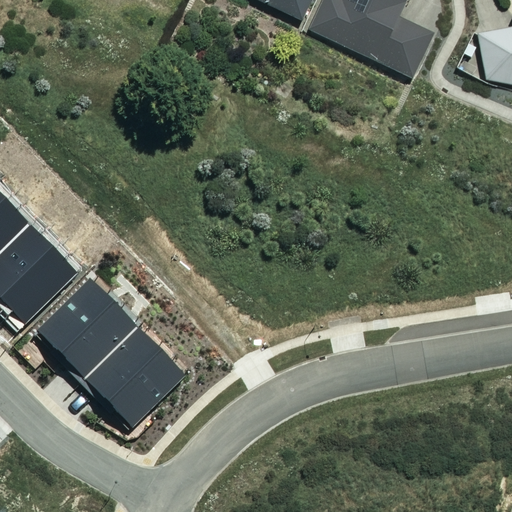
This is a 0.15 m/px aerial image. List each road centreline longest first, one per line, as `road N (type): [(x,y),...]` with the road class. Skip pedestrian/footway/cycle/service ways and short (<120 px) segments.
road 1 (residential): [(511,344),(296,387),(223,435),(167,498)]
road 2 (residential): [(0,388),(54,441),(167,498)]
